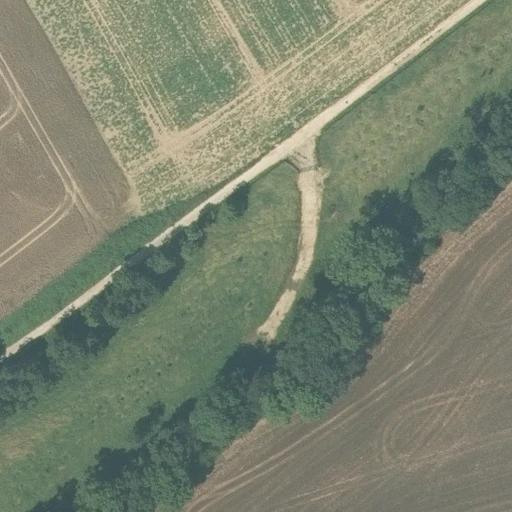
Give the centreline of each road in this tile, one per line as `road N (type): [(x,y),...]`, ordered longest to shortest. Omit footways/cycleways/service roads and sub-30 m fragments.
road 1 (track): [(0,354),(481,0)]
road 2 (track): [(303,137),(302,274),(263,335)]
